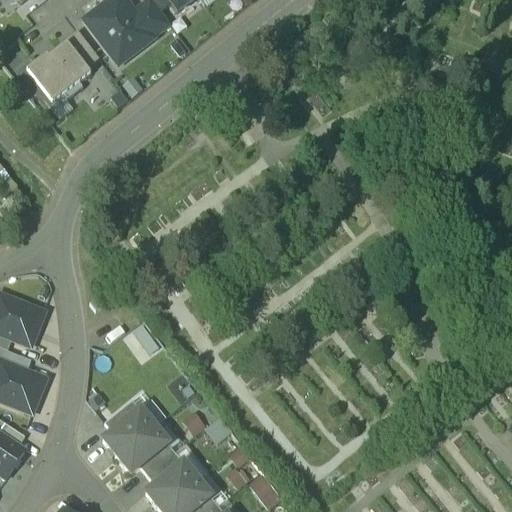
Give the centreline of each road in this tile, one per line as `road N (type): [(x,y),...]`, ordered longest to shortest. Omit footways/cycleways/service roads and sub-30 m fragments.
road 1 (residential): [(292,0),(83,173),(65,197),(61,258)]
road 2 (residential): [(61,258),(74,318),(75,379),(57,456)]
